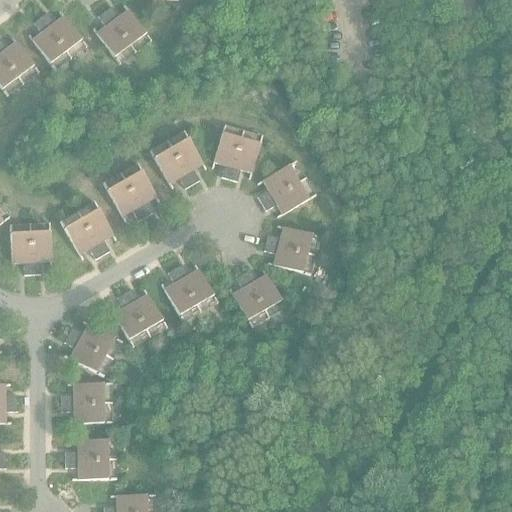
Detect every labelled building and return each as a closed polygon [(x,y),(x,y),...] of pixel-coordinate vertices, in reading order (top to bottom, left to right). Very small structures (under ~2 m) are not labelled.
[(110,8),(103,13),(129,46),(145,35),(127,11),(118,18),(110,8)] [(129,46),(103,13),(97,18),(105,28),(95,35),(113,58),(129,46)] [(45,14),(39,19),(65,53),(80,41),(63,17),(53,24),(45,14)] [(65,53),(39,19),(33,24),(40,34),(31,41),(49,65),(65,53)] [(0,42),(0,56),(17,79),(33,67),(15,43),(5,50),(0,42)] [(17,79),(0,56),(0,89),(1,91),(17,79)] [(220,178),(228,181),(239,140),(221,135),(212,163),(223,166),(220,178)] [(187,139),(170,149),(191,186),(198,182),(192,171),(202,165),(187,139)] [(239,140),(228,181),(236,183),(239,171),(250,174),(259,146),(239,140)] [(191,186),(170,149),(153,159),(168,185),(178,179),(184,190),(191,186)] [(256,198),(261,205),(297,183),(287,166),(261,182),(267,192),(256,198)] [(140,171),(123,182),(144,218),(151,214),(145,203),(155,197),(140,171)] [(144,218),(123,182),(106,191),(121,217),(131,211),(137,222),(144,218)] [(297,183),(261,205),(265,212),(275,206),(281,215),(307,201),(297,183)] [(97,210),(80,220),(101,257),(108,253),(102,242),(112,235),(97,210)] [(101,257),(80,220),(63,230),(78,256),(88,249),(94,261),(101,257)] [(267,236),(265,244),(306,255),(311,236),(282,228),(279,240),(267,236)] [(49,233),(29,234),(31,276),(39,276),(39,263),(50,262),(49,233)] [(31,276),(29,234),(9,235),(11,264),(22,264),(23,277),(31,276)] [(306,255),(265,244),(263,252),(275,256),(272,267),(301,274),(306,255)] [(181,266),(174,270),(195,306),(212,296),(197,271),(187,277),(181,266)] [(195,306),(174,270),(167,274),(173,285),(163,291),(178,316),(195,306)] [(249,271),(242,275),(263,312),(280,302),(265,276),(255,282),(249,271)] [(263,312),(242,275),(235,279),(241,290),(231,296),(246,321),(263,312)] [(130,290),(123,294),(144,331),(161,321),(147,296),(137,301),(130,290)] [(144,331),(123,294),(116,299),(122,310),(112,315),(127,341),(144,331)] [(71,329),(67,336),(104,357),(113,339),(87,325),(82,335),(71,329)] [(104,357),(67,336),(63,344),(74,350),(69,360),(95,374),(104,357)] [(0,385),(0,404),(16,405),(16,397),(3,397),(3,385),(0,385)] [(59,397),(60,405),(102,404),(102,385),(72,385),(72,397),(59,397)] [(16,405),(0,404),(0,424),(4,425),(4,413),(16,413),(16,405)] [(102,404),(60,405),(60,413),(73,413),(73,425),(102,424),(102,404)] [(64,453),(64,461),(107,461),(106,441),(77,441),(77,453),(64,453)] [(107,461),(64,461),(64,469),(77,469),(77,481),(107,481),(107,461)] [(103,508),(102,511),(144,511),(145,496),(115,497),(115,508),(103,508)]
